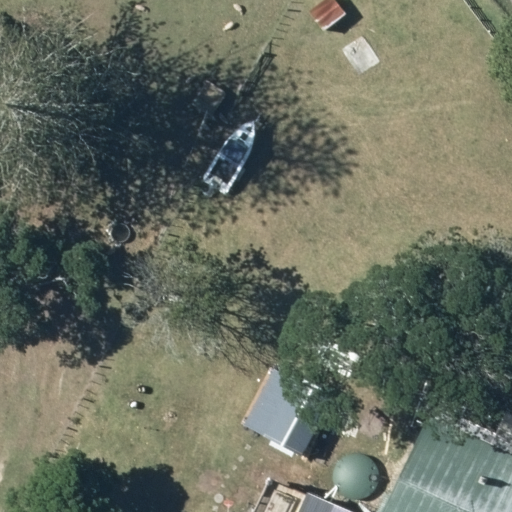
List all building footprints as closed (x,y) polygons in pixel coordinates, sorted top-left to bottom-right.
[(342,0),(334,0),(318,12),(333,33),(355,17),(342,0)] [(353,50),(370,76),(391,63),(373,37),(353,50)] [(511,511),(511,386),(474,368),(405,511),(511,511)] [(135,373),(107,374),(108,399),(135,399),(135,373)] [(334,412),(274,373),(238,428),(298,468),(334,412)]
